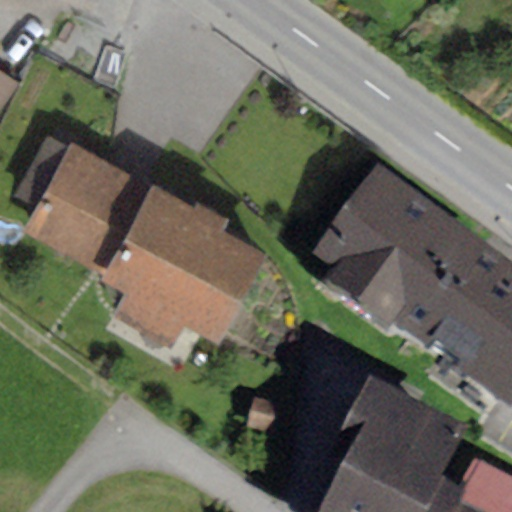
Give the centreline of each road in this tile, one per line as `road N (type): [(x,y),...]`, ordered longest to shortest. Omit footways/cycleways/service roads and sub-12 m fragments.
road 1 (tertiary): [(511,192),(249,0)]
road 2 (residential): [(257,511),(155,446),(123,440),(92,457),(45,511)]
road 3 (track): [(155,446),(0,316)]
